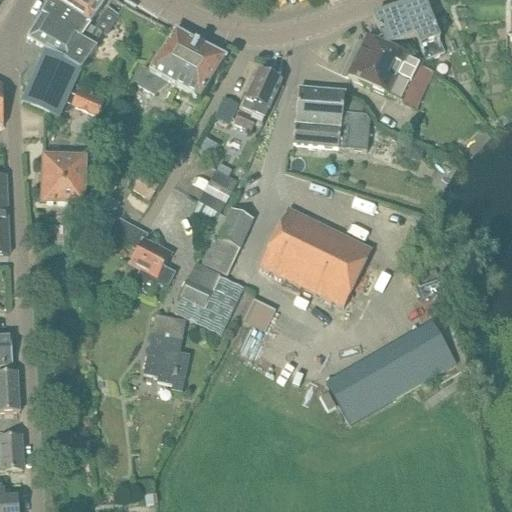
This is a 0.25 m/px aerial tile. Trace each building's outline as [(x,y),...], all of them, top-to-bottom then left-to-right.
[(21,105),(45,115),(58,121),(81,70),(96,51),(81,40),(107,0),(53,0),(50,0),(27,40),(45,50),(21,105)] [(373,18),(384,48),(386,49),(418,40),(426,64),(445,57),(432,23),(425,4),(410,5),(373,18)] [(169,86),(173,88),(201,47),(175,33),(153,74),(142,72),(137,89),(154,99),(169,86)] [(348,79),(366,88),(413,113),(433,74),(386,49),(384,48),(367,40),(348,79)] [(201,47),(173,88),(203,104),(226,60),(201,47)] [(265,81),(257,77),(245,103),(246,103),(242,112),(252,117),(256,108),(269,113),(273,102),(282,83),(267,77),(265,81)] [(298,91),(297,111),(293,146),(365,154),(369,123),(366,119),(343,115),(345,95),(298,91)] [(70,108),(96,120),(104,105),(77,92),(70,108)] [(240,114),(234,127),(251,135),(257,122),(240,114)] [(225,158),(237,163),(242,151),(229,146),(225,158)] [(409,160),(422,162),(424,149),(411,147),(409,160)] [(43,204),(91,206),(95,167),(84,161),(44,160),(43,204)] [(91,206),(92,207),(113,218),(119,206),(116,204),(117,204),(111,200),(116,189),(109,185),(113,176),(95,167),(91,206)] [(215,172),(210,183),(232,195),(238,184),(215,172)] [(130,190),(150,202),(159,187),(138,175),(130,190)] [(0,256),(9,256),(6,177),(0,177),(0,256)] [(198,204),(199,205),(217,214),(220,216),(226,205),(204,193),(198,204)] [(217,214),(199,205),(192,218),(210,227),(217,214)] [(113,218),(92,207),(83,223),(138,252),(130,267),(140,272),(131,289),(151,299),(157,287),(167,291),(175,275),(164,269),(170,257),(144,244),(148,237),(113,218)] [(288,211),(261,268),(345,308),(372,250),(288,211)] [(215,239),(202,267),(227,278),(252,222),(231,212),(218,241),(215,239)] [(174,316),(192,324),(221,338),(244,290),(219,278),(196,267),(180,299),(182,300),(174,316)] [(253,304),(244,323),(265,333),(274,314),(253,304)] [(170,393),(181,395),(183,395),(190,359),(179,356),(186,324),(155,318),(143,377),(157,380),(156,385),(171,388),(170,393)] [(429,324),(370,358),(397,403),(455,368),(429,324)] [(0,367),(13,367),(11,338),(0,338),(0,367)] [(17,375),(0,376),(0,415),(19,414),(17,375)] [(0,473),(23,472),(21,440),(0,440),(0,473)] [(136,495),(153,494),(153,484),(136,484),(136,495)] [(0,511),(17,511),(17,501),(4,502),(3,490),(0,489),(0,511)] [(144,498),(145,507),(157,506),(155,496),(144,498)]
